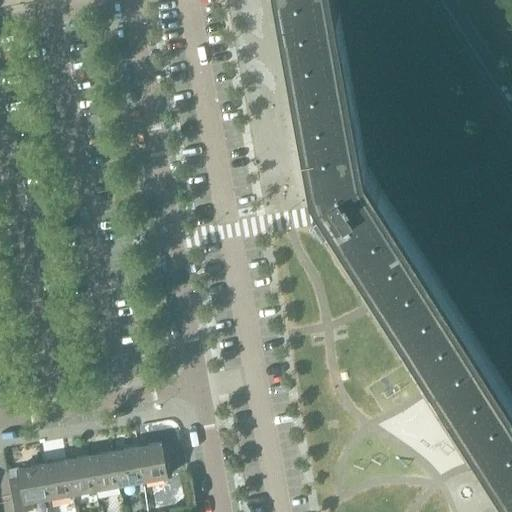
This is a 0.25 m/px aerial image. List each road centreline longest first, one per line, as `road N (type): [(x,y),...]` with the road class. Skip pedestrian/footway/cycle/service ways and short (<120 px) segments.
road 1 (residential): [(0,426),(195,392)]
road 2 (secondary): [(441,0),(511,110)]
road 3 (residential): [(218,511),(195,392)]
